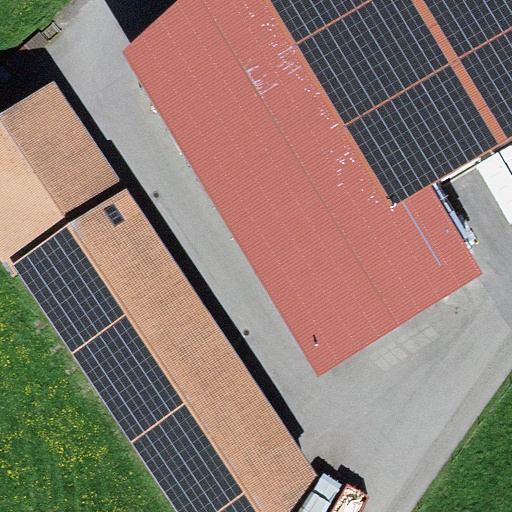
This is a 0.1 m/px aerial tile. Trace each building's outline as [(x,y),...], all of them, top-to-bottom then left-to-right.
[(485,292),(433,205),(391,230),(254,0),(197,0),(120,64),(316,390),(485,292)] [(511,0),(254,0),(391,230),(433,205),(511,154),(511,0)] [(60,27),(69,37),(88,20),(79,10),(60,27)] [(0,86),(54,40),(45,29),(0,68),(0,86)] [(0,266),(14,287),(18,285),(170,511),(297,511),(317,485),(53,90),(47,94),(44,88),(0,118),(0,266)]
